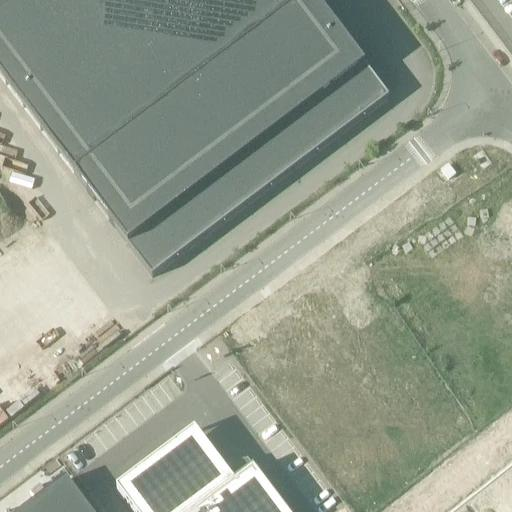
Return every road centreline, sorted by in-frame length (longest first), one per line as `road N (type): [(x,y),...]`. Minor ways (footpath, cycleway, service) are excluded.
road 1 (unclassified): [(0,468),(494,97)]
road 2 (unknown): [(0,129),(168,344)]
